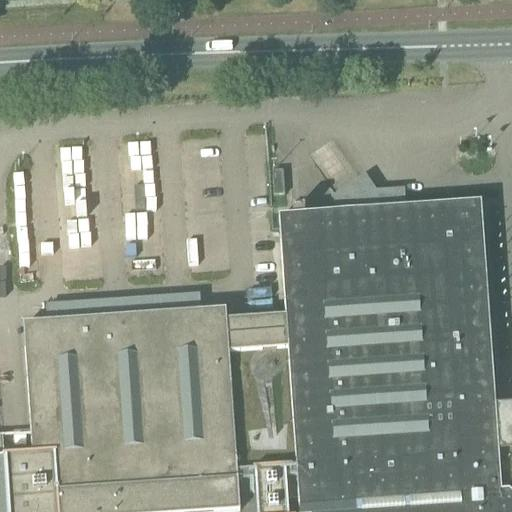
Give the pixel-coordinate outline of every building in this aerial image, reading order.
[(274,198),(284,197),(283,173),(272,174),(274,198)] [(359,260),(374,253),(379,262),(408,260),(425,252),(440,251),(438,234),(455,226),(464,226),(476,253),(473,207),(396,212),(388,195),(367,196),(360,181),(311,204),(304,205),(305,217),(278,230),(311,228),(314,234),(340,233),(344,242),(354,241),(357,240),(359,260)] [(63,245),(64,255),(87,254),(86,244),(63,245)] [(215,326),(14,330),(16,409),(26,377),(50,376),(52,467),(69,466),(68,380),(70,373),(109,372),(110,462),(124,462),(128,447),(127,365),(170,364),(172,458),(189,457),(188,416),(201,415),(220,421),(221,478),(224,468),(222,359),(274,358),(273,328),(215,329),(215,326)] [(8,511),(5,468),(0,468),(0,511),(8,511)]
